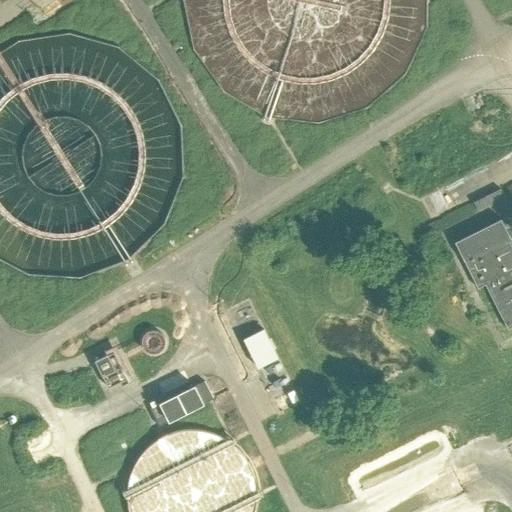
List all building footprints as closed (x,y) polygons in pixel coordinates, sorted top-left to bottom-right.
[(305,117),(308,119),(343,114),(380,94),(386,80),(402,71),(427,9),(426,0),(184,0),(189,38),(220,93),(275,115),(276,115),(288,120),(305,117)] [(0,257),(15,261),(18,261),(49,269),(51,271),(64,275),(113,266),(166,227),(185,157),(176,115),(135,59),(112,52),(105,43),(63,31),(12,41),(2,48),(0,48),(0,257)] [(486,287),(509,332),(511,330),(511,241),(502,222),(456,245),(479,291),(486,287)] [(262,326),(238,337),(252,368),(277,357),(262,326)] [(116,369),(108,353),(95,359),(103,375),(116,369)] [(159,381),(163,392),(187,384),(183,373),(159,381)] [(205,384),(151,411),(160,428),(214,401),(205,384)] [(131,449),(124,504),(127,511),(250,511),(253,489),(229,434),(180,428),(131,449)]
